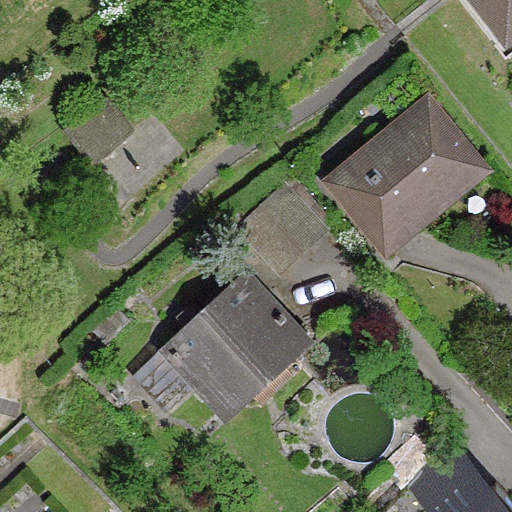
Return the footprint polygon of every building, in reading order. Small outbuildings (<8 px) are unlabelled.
[(506,39),(511,34),(511,0),(484,0),(509,33),(504,37),(506,39)] [(105,98),(65,132),(92,163),(131,129),(105,98)] [(427,102),(330,182),(386,251),(483,170),(427,102)] [(283,187),(239,228),(279,272),(323,231),(283,187)] [(244,272),(133,376),(166,412),(195,385),(219,411),(302,336),(244,272)] [(511,511),(511,499),(496,482),(463,511),(511,511)]
